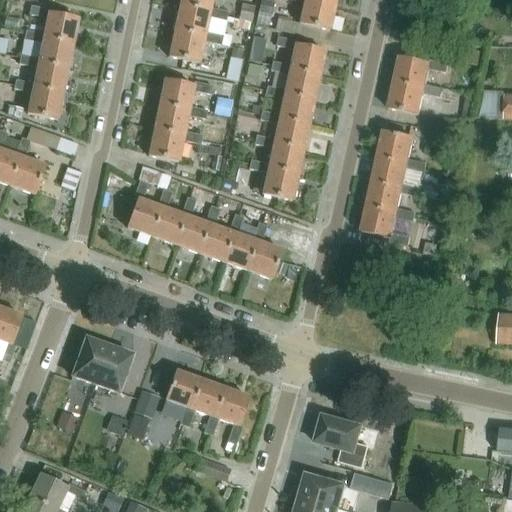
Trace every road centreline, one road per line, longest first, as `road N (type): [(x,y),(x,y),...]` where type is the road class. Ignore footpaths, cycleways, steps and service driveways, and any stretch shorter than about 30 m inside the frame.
road 1 (residential): [(297,356),(383,0)]
road 2 (residential): [(74,273),(133,0)]
road 3 (residential): [(297,356),(74,273)]
road 4 (residential): [(511,402),(297,356)]
road 5 (residential): [(0,457),(74,273)]
road 6 (residential): [(255,511),(297,356)]
